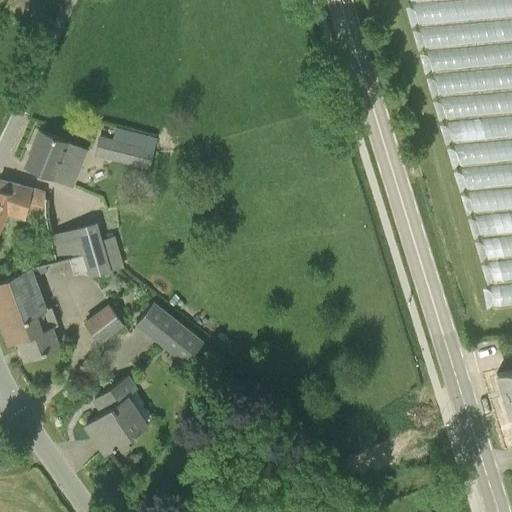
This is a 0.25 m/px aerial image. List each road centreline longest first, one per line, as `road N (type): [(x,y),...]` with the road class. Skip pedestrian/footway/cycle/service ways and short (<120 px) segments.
road 1 (secondary): [(498,511),(339,0)]
road 2 (residential): [(0,152),(69,0)]
road 3 (tertiary): [(88,511),(1,379)]
